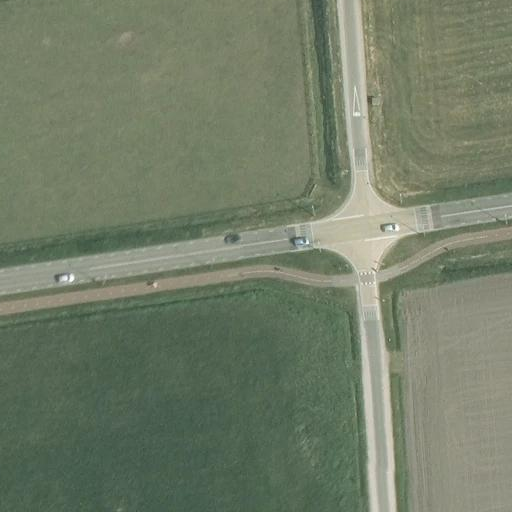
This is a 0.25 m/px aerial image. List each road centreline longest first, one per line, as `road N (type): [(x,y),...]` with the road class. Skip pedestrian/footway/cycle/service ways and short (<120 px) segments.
road 1 (tertiary): [(0,279),(363,230)]
road 2 (unclassified): [(382,511),(363,230)]
road 3 (unclassified): [(363,230),(347,0)]
road 4 (tertiary): [(363,230),(511,208)]
